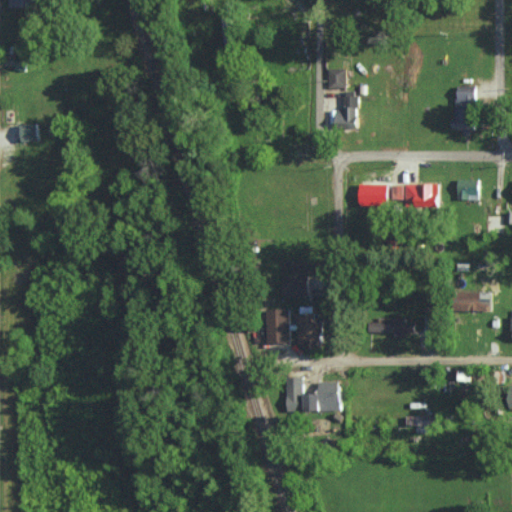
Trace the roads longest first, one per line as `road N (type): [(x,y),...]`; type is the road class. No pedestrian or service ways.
road 1 (residential): [(10,511),(14,0)]
road 2 (residential): [(342,358),(337,155),(317,132),(320,0)]
road 3 (residential): [(511,155),(337,155)]
road 4 (residential): [(511,360),(342,358)]
road 5 (residential): [(501,155),(497,0)]
